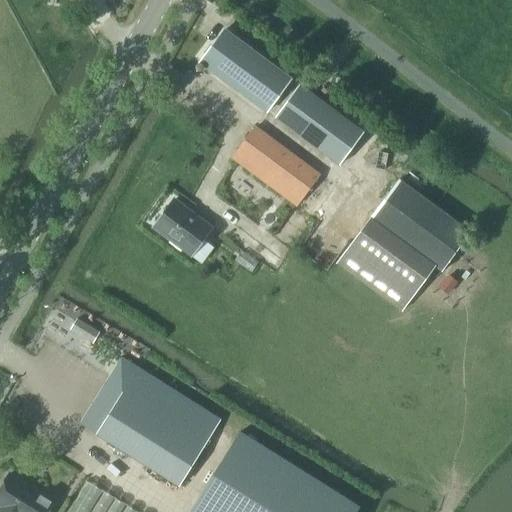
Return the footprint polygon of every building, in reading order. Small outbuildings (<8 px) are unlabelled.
[(266,111),(289,80),(222,31),(200,62),(266,111)] [(339,164),(363,131),(297,84),(274,117),(339,164)] [(319,175),(254,127),(232,158),(296,205),(319,175)] [(471,234),(398,180),(369,217),(435,265),(444,272),(471,234)] [(190,256),(211,227),(174,199),(153,228),(190,256)] [(401,313),(435,265),(369,217),(335,264),(401,313)] [(91,342),(98,331),(77,318),(70,329),(91,342)] [(177,485),(203,445),(219,420),(120,357),(79,424),(96,434),(177,485)] [(239,433),(189,511),(354,511),(358,507),(239,433)] [(47,511),(54,503),(8,474),(0,487),(0,507),(0,508),(0,511),(47,511)]
